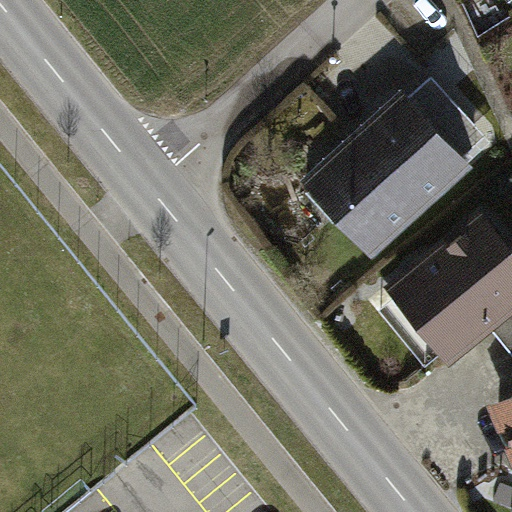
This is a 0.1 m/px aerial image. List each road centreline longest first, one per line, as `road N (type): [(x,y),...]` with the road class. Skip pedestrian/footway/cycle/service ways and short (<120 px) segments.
road 1 (tertiary): [(418,511),(153,189)]
road 2 (residential): [(360,0),(153,189)]
road 3 (tertiary): [(153,189),(0,1)]
